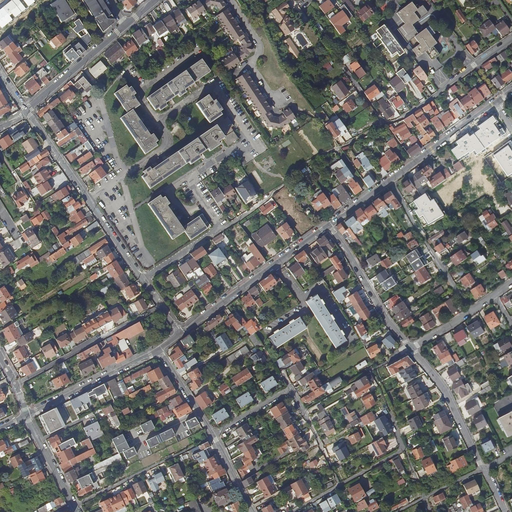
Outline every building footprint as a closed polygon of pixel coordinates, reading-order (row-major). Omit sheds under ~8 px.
[(12,0),(0,10),(0,28),(35,0),(12,0)] [(66,0),(57,0),(50,5),(62,23),(75,14),(66,0)] [(81,0),(87,8),(88,7),(93,15),(99,12),(103,9),(97,0),(81,0)] [(100,14),(108,10),(101,0),(97,0),(103,9),(99,12),(100,14)] [(123,0),(123,1),(122,2),(128,9),(136,2),(136,1),(137,0),(123,0)] [(246,33),(243,35),(227,10),(229,8),(227,4),(225,5),(221,0),(205,0),(204,1),(202,0),(187,10),(193,20),(206,12),(204,10),(210,6),(217,7),(221,13),(217,16),(233,41),(238,38),(242,45),(240,52),(235,56),(234,54),(221,62),(227,72),(243,61),(242,59),(248,56),(249,52),(250,47),(251,44),(247,38),(248,37),(246,33)] [(319,7),(325,15),(334,8),(328,0),(319,7)] [(340,0),(344,5),(351,15),(352,14),(352,13),(354,12),(353,10),(355,9),(347,0),(340,0)] [(429,26),(418,34),(412,25),(428,13),(422,6),(417,10),(411,2),(396,13),(404,24),(397,29),(407,42),(414,37),(419,44),(412,49),(418,57),(425,52),(432,61),(439,55),(433,46),(436,43),(431,36),(434,33),(429,26)] [(284,3),(272,12),(282,25),(281,26),(286,34),(294,28),(289,21),(291,20),(288,16),(287,17),(285,14),(285,13),(286,13),(286,12),(286,11),(285,11),(288,8),(284,3)] [(355,12),(357,14),(363,9),(362,9),(366,5),(365,4),(355,12)] [(351,15),(344,5),(339,8),(342,11),(329,21),(340,35),(345,32),(341,26),(349,20),(348,19),(352,16),(351,15)] [(357,14),(363,22),(373,14),(366,5),(362,9),(363,9),(357,14)] [(108,10),(100,14),(101,16),(96,19),(95,20),(102,31),(108,26),(109,27),(115,22),(115,19),(110,12),(108,9),(108,10)] [(179,10),(170,16),(175,24),(176,25),(185,20),(179,10)] [(455,12),(462,23),(466,20),(459,10),(455,12)] [(373,14),(363,22),(364,23),(374,15),(373,14)] [(161,22),(166,30),(167,31),(169,34),(178,28),(176,25),(175,24),(170,16),(161,22)] [(85,29),(79,19),(74,22),(76,26),(73,29),(77,34),(85,29)] [(485,37),(496,29),(490,21),(479,29),(485,37)] [(502,21),(495,27),(502,36),(509,30),(502,21)] [(161,22),(153,28),(156,32),(155,32),(158,36),(167,31),(166,30),(161,22)] [(155,32),(156,32),(153,28),(150,24),(143,28),(149,37),(155,32)] [(385,24),(376,30),(381,37),(380,38),(393,57),(398,54),(399,56),(404,53),(385,24)] [(132,36),(139,46),(148,40),(141,30),(132,36)] [(66,35),(63,31),(51,40),(57,48),(66,40),(63,37),(66,35)] [(326,36),(335,48),(341,43),(336,37),(334,38),(332,36),(333,36),(330,32),(326,36)] [(93,41),(88,33),(80,38),(84,42),(87,45),(93,41)] [(7,37),(0,42),(0,45),(3,50),(4,49),(12,42),(9,38),(8,38),(7,37)] [(32,41),(30,38),(21,45),(23,48),(32,41)] [(284,42),(289,50),(294,46),(289,38),(284,42)] [(374,42),(377,47),(382,43),(379,38),(374,42)] [(77,39),(63,51),(72,62),(86,50),(77,39)] [(466,46),(472,54),(476,51),(474,49),(477,47),(473,41),(466,46)] [(13,42),(12,42),(4,49),(9,55),(17,48),(13,42)] [(125,53),(128,57),(138,50),(132,42),(128,45),(127,44),(121,48),(125,53)] [(314,47),(317,51),(324,46),(321,42),(314,47)] [(112,64),(125,53),(121,48),(118,43),(104,55),(112,64)] [(17,48),(9,55),(8,55),(15,65),(23,59),(19,54),(19,53),(22,50),(19,46),(17,48)] [(294,46),(289,50),(296,59),(301,56),(299,54),(300,54),(294,46)] [(388,61),(391,58),(384,48),(380,51),(388,61)] [(500,54),(489,61),(491,65),(499,59),(501,62),(504,60),(500,54)] [(348,55),(342,59),(345,63),(351,59),(348,55)] [(201,60),(147,99),(155,111),(158,109),(160,111),(167,106),(165,104),(177,95),(179,97),(186,93),(184,90),(210,72),(201,60)] [(350,66),(359,79),(365,74),(356,61),(350,66)] [(489,61),(481,66),(484,70),(491,65),(489,61)] [(89,72),(95,79),(102,72),(107,69),(101,62),(90,71),(89,72)] [(29,70),(23,63),(13,71),(17,75),(18,74),(19,75),(21,77),(29,70)] [(419,66),(413,71),(413,72),(416,75),(420,81),(423,78),(424,80),(428,78),(419,66)] [(47,74),(43,68),(42,68),(24,84),(25,86),(32,94),(40,88),(36,83),(47,74)] [(398,76),(404,84),(408,81),(406,79),(409,77),(403,69),(401,71),(399,68),(394,72),(398,76)] [(499,75),(504,83),(511,77),(511,75),(509,71),(501,76),(500,75),(499,75)] [(271,110),(246,73),(237,79),(268,126),(280,129),(295,118),(289,109),(283,113),(284,115),(279,118),(273,117),(269,112),(271,110)] [(491,81),(497,89),(504,83),(499,75),(491,81)] [(398,76),(388,84),(391,87),(396,93),(405,86),(404,84),(398,76)] [(45,77),(41,80),(45,85),(49,82),(45,77)] [(70,82),(67,85),(71,89),(73,91),(76,88),(80,93),(84,90),(88,93),(93,89),(83,78),(74,86),(70,82)] [(413,83),(418,90),(420,93),(423,91),(421,88),(423,87),(418,79),(417,79),(413,83)] [(331,88),(339,99),(348,93),(340,81),(331,88)] [(69,90),(71,89),(67,85),(63,88),(67,92),(60,99),(63,103),(68,99),(70,101),(75,96),(69,90)] [(455,85),(450,89),(453,93),(458,90),(455,85)] [(477,90),(483,98),(490,93),(484,85),(477,90)] [(153,135),(150,136),(148,133),(133,111),(140,106),(135,98),(133,96),(136,94),(131,88),(129,89),(126,86),(114,95),(127,114),(120,119),(145,155),(157,146),(155,143),(157,141),(153,135)] [(374,86),(364,93),(370,101),(372,99),(372,98),(380,93),(374,86)] [(475,104),(483,98),(477,90),(476,89),(475,88),(467,94),(475,104)] [(396,109),(404,103),(399,96),(397,94),(388,101),(390,103),(391,102),(396,109)] [(141,177),(150,189),(188,162),(190,165),(200,158),(198,155),(202,153),(208,149),(209,152),(219,145),(217,142),(218,142),(223,139),(228,146),(238,139),(230,128),(233,126),(227,118),(224,119),(219,112),(221,110),(215,100),(212,102),(208,96),(196,104),(209,123),(212,121),(215,126),(154,168),(151,170),(149,168),(143,172),(144,175),(141,177)] [(468,96),(459,102),(460,103),(465,111),(471,107),(472,107),(475,105),(468,96)] [(50,110),(51,110),(60,103),(57,98),(52,102),(53,102),(37,114),(40,118),(50,110)] [(376,103),(382,113),(383,113),(389,108),(390,108),(387,104),(386,105),(382,99),(376,103)] [(342,106),(347,113),(355,107),(350,101),(342,106)] [(452,105),(449,108),(452,111),(453,112),(457,118),(460,121),(462,119),(460,116),(466,111),(465,111),(460,103),(454,107),(452,105)] [(0,115),(10,110),(7,104),(0,108),(0,115)] [(428,104),(422,108),(424,111),(425,113),(431,109),(428,104)] [(389,108),(383,113),(388,121),(391,119),(394,117),(393,116),(394,115),(389,108)] [(420,124),(431,139),(435,136),(430,129),(428,130),(425,127),(430,123),(424,116),(422,117),(421,114),(422,113),(424,111),(422,108),(413,115),(415,118),(417,117),(419,119),(417,121),(420,124)] [(59,121),(51,110),(43,116),(48,122),(47,123),(50,127),(51,127),(59,121)] [(436,117),(443,127),(457,118),(453,112),(449,114),(449,113),(442,118),(439,114),(436,117)] [(413,115),(403,120),(409,129),(413,127),(410,123),(414,120),(415,121),(414,121),(417,126),(420,124),(417,121),(415,118),(413,115)] [(443,134),(446,131),(443,127),(436,117),(430,121),(438,131),(440,130),(443,134)] [(468,133),(453,144),(455,147),(451,150),(460,161),(464,158),(466,159),(469,157),(468,155),(473,152),(475,155),(503,135),(490,118),(478,127),(480,130),(471,136),(468,133)] [(59,121),(51,127),(56,135),(64,130),(59,121)] [(64,130),(56,135),(60,141),(68,135),(65,131),(73,126),(76,130),(78,128),(77,127),(74,123),(64,130)] [(331,123),(325,127),(333,138),(339,134),(331,123)] [(388,126),(394,135),(398,133),(403,140),(407,138),(410,136),(406,128),(404,124),(394,130),(390,125),(388,126)] [(423,145),(431,140),(431,139),(420,124),(417,126),(418,126),(416,127),(423,136),(423,138),(420,140),(423,145)] [(11,137),(13,140),(15,142),(27,134),(23,128),(11,137)] [(65,140),(69,137),(70,139),(76,135),(77,137),(82,145),(87,141),(83,135),(81,132),(78,128),(76,130),(68,135),(60,141),(56,143),(59,146),(66,142),(65,140)] [(355,137),(364,132),(361,128),(353,133),(355,137)] [(0,144),(2,148),(0,149),(1,151),(15,142),(13,140),(11,142),(7,136),(0,140),(0,144)] [(22,144),(28,153),(38,147),(32,137),(22,144)] [(386,156),(392,165),(399,160),(391,149),(398,144),(395,140),(382,150),(386,156)] [(404,148),(410,157),(421,150),(417,144),(416,143),(409,148),(408,146),(404,148)] [(511,153),(508,147),(494,157),(507,176),(511,172),(511,153)] [(49,154),(46,150),(39,154),(42,159),(49,154)] [(96,153),(93,150),(77,161),(80,165),(92,156),(92,155),(96,153)] [(73,151),(66,156),(71,162),(77,158),(73,151)] [(356,157),(357,159),(361,165),(366,172),(372,167),(368,162),(365,164),(359,155),(356,157)] [(376,172),(381,179),(387,174),(385,171),(393,165),(392,165),(386,156),(384,157),(386,159),(381,163),(380,164),(383,167),(376,172)] [(46,157),(38,163),(39,163),(35,166),(37,169),(31,172),(33,176),(36,174),(38,173),(43,170),(41,168),(49,162),(46,157)] [(99,157),(78,171),(81,175),(84,173),(85,173),(94,167),(94,166),(95,166),(98,169),(100,167),(104,164),(99,157)] [(357,168),(361,165),(357,159),(353,161),(357,168)] [(464,168),(460,161),(453,166),(458,172),(464,168)] [(26,163),(18,168),(22,173),(27,169),(26,168),(29,167),(26,163)] [(344,166),(339,170),(340,171),(346,179),(350,176),(344,166)] [(434,171),(430,166),(426,168),(425,167),(421,170),(422,171),(427,178),(431,175),(430,174),(434,171)] [(107,176),(100,167),(98,169),(90,175),(96,184),(107,176)] [(38,173),(36,174),(42,184),(46,181),(51,178),(49,175),(47,172),(45,169),(43,170),(38,173)] [(451,177),(446,169),(433,178),(432,178),(430,179),(429,178),(428,179),(429,181),(434,188),(436,187),(435,185),(437,184),(439,185),(451,177)] [(340,171),(334,175),(340,183),(346,179),(340,171)] [(428,179),(427,178),(422,171),(415,176),(416,176),(410,180),(416,189),(417,190),(422,186),(429,181),(428,179)] [(369,176),(363,180),(368,188),(374,184),(373,182),(369,176)] [(349,185),(348,186),(355,195),(362,190),(357,183),(356,184),(352,178),(348,181),(349,183),(348,184),(349,185)] [(416,189),(410,180),(403,185),(409,194),(416,189)] [(52,189),(50,185),(49,186),(46,181),(42,184),(36,187),(41,196),(52,189)] [(237,189),(242,197),(252,190),(246,182),(237,189)] [(231,185),(221,192),(224,197),(226,200),(229,198),(233,196),(236,193),(231,185)] [(341,205),(350,199),(341,185),(336,189),(330,190),(333,195),(336,198),(337,199),(341,205)] [(59,200),(67,195),(66,193),(67,192),(70,190),(67,186),(55,193),(59,200)] [(210,194),(216,203),(224,197),(221,192),(219,189),(210,194)] [(330,216),(336,212),(334,210),(327,199),(321,190),(314,195),(317,199),(311,203),(317,211),(323,208),(323,209),(325,208),(330,216)] [(22,203),(28,199),(22,191),(12,197),(18,207),(23,204),(22,203)] [(382,198),(383,200),(389,208),(395,204),(398,209),(402,207),(391,192),(382,198)] [(511,199),(510,197),(511,195),(511,194),(510,192),(503,197),(511,210),(511,199)] [(424,194),(413,202),(418,209),(414,212),(419,219),(423,216),(429,225),(442,217),(432,201),(430,202),(424,194)] [(327,199),(334,210),(339,206),(335,200),(337,199),(336,198),(333,195),(327,199)] [(59,206),(62,211),(65,209),(67,208),(66,207),(74,202),(71,197),(70,198),(68,196),(61,201),(63,203),(59,206)] [(148,204),(172,240),(184,231),(191,240),(208,228),(210,226),(202,214),(182,228),(168,208),(167,206),(169,204),(164,197),(162,199),(160,196),(148,204)] [(65,209),(70,217),(76,213),(77,213),(75,210),(84,204),(85,204),(82,199),(81,199),(72,205),(67,208),(65,209)] [(389,208),(383,200),(382,201),(381,199),(374,203),(379,212),(382,215),(382,216),(387,213),(385,209),(384,210),(383,208),(385,207),(388,210),(390,209),(389,208)] [(270,204),(261,212),(264,215),(270,210),(273,208),(270,204)] [(219,207),(224,214),(227,213),(222,205),(219,207)] [(371,216),(366,210),(364,207),(354,214),(355,216),(358,221),(361,224),(371,216)] [(377,213),(373,208),(371,209),(370,207),(366,210),(371,216),(377,213)] [(41,214),(46,222),(50,219),(45,211),(41,214)] [(23,223),(29,220),(26,214),(20,218),(23,223)] [(358,221),(355,216),(354,214),(349,218),(350,220),(346,223),(350,227),(355,235),(364,228),(362,225),(361,224),(358,221)] [(498,225),(495,219),(497,218),(494,214),(483,221),(484,223),(485,223),(488,221),(489,224),(489,225),(492,229),(498,225)] [(34,219),(33,217),(29,220),(30,222),(31,221),(34,225),(43,220),(40,216),(34,219)] [(371,216),(361,224),(362,225),(372,218),(371,216)] [(62,246),(66,243),(63,238),(67,236),(68,237),(71,236),(70,234),(74,231),(74,232),(87,224),(85,220),(68,230),(59,235),(56,237),(62,246)] [(511,228),(507,220),(502,224),(511,237),(511,235),(511,228)] [(89,232),(99,225),(96,221),(86,229),(89,232)] [(282,226),(277,230),(283,239),(286,237),(287,238),(291,235),(290,234),(292,232),(286,223),(282,226)] [(355,235),(350,227),(345,230),(341,224),(336,227),(338,229),(346,239),(348,237),(351,235),(352,237),(354,239),(355,239),(357,242),(358,241),(359,240),(355,235)] [(252,236),(260,247),(261,247),(262,246),(264,244),(265,243),(270,240),(271,240),(276,237),(268,226),(257,234),(256,233),(252,236)] [(54,227),(51,230),(56,237),(59,235),(54,227)] [(32,230),(28,232),(40,251),(44,248),(41,243),(40,243),(32,230)] [(444,231),(429,240),(431,244),(433,243),(436,248),(440,245),(437,240),(446,234),(444,231)] [(40,251),(28,232),(27,233),(27,232),(22,235),(22,236),(27,244),(32,252),(34,255),(40,251)] [(222,232),(212,239),(216,245),(224,239),(226,242),(228,241),(222,232)] [(419,246),(411,232),(407,234),(404,236),(399,240),(391,245),(385,249),(386,251),(404,239),(412,251),(419,246)] [(457,239),(460,244),(469,238),(465,232),(458,237),(459,238),(457,239)] [(80,244),(83,242),(78,234),(70,240),(75,247),(76,247),(80,244)] [(333,247),(329,241),(328,242),(323,236),(316,242),(320,247),(321,249),(326,245),(329,250),(333,247)] [(67,263),(71,268),(86,259),(87,258),(106,246),(108,245),(104,239),(67,263)] [(437,249),(438,251),(440,254),(455,244),(452,241),(442,248),(441,246),(437,249)] [(96,262),(104,257),(109,254),(111,253),(106,246),(97,252),(92,255),(96,262)] [(190,254),(194,261),(206,253),(201,246),(190,254)] [(251,270),(265,260),(256,248),(255,246),(250,249),(255,255),(248,260),(245,256),(241,259),(246,265),(247,264),(251,270)] [(327,257),(325,254),(321,249),(320,247),(313,251),(309,254),(317,264),(327,257)] [(52,254),(55,259),(66,252),(63,249),(63,248),(52,254)] [(0,260),(3,266),(14,260),(7,249),(0,253),(0,260)] [(213,262),(216,266),(226,259),(218,249),(208,256),(213,262)] [(468,258),(462,250),(461,251),(451,258),(457,266),(468,258)] [(311,263),(303,251),(294,258),(297,263),(299,265),(305,260),(308,264),(309,263),(310,264),(311,263)] [(480,264),(487,260),(484,255),(482,256),(478,251),(472,256),(476,262),(478,261),(480,264)] [(32,259),(36,265),(39,263),(32,253),(19,262),(21,266),(32,259)] [(108,265),(115,261),(113,257),(112,257),(109,254),(104,257),(108,265)] [(381,262),(376,254),(372,257),(368,260),(371,266),(372,265),(374,267),(381,263),(381,262)] [(340,264),(335,256),(329,260),(333,266),(336,269),(338,271),(342,268),(340,264)] [(395,264),(390,256),(381,262),(381,263),(386,270),(395,264)] [(186,276),(198,267),(193,258),(180,267),(186,276)] [(249,275),(252,273),(246,265),(241,259),(238,261),(249,275)] [(113,276),(114,278),(123,273),(120,268),(115,261),(108,265),(107,266),(108,268),(107,269),(112,277),(113,276)] [(217,274),(220,272),(216,267),(216,266),(213,262),(211,263),(214,267),(213,267),(217,274)] [(305,272),(299,265),(297,263),(288,270),(296,280),(296,279),(305,272)] [(205,275),(209,280),(217,274),(213,267),(211,265),(204,271),(207,274),(205,275)] [(336,269),(333,266),(325,271),(327,273),(328,274),(334,270),(336,269)] [(424,267),(415,273),(422,285),(430,279),(426,273),(427,272),(424,267)] [(342,268),(338,271),(336,273),(332,275),(338,284),(348,278),(345,274),(344,272),(345,271),(343,268),(342,268)] [(507,276),(504,270),(498,274),(502,280),(507,276)] [(167,277),(175,289),(185,283),(177,271),(167,277)] [(114,278),(113,279),(114,280),(121,291),(124,289),(130,285),(125,277),(125,276),(123,273),(114,278)] [(480,285),(477,282),(475,283),(470,274),(461,280),(466,288),(471,286),(473,289),(480,285)] [(205,275),(195,283),(206,297),(215,290),(208,280),(209,280),(205,275)] [(270,275),(259,284),(260,285),(262,289),(264,292),(265,292),(266,294),(274,289),(275,290),(283,284),(279,278),(275,281),(270,275)] [(114,280),(113,279),(107,286),(99,290),(102,296),(110,291),(108,288),(109,287),(114,280)] [(21,290),(26,287),(21,280),(17,282),(20,286),(19,287),(21,290)] [(133,283),(130,285),(124,289),(130,300),(140,295),(133,283)] [(264,292),(262,289),(261,289),(258,284),(247,292),(249,294),(252,299),(254,298),(259,294),(260,296),(265,292),(264,292)] [(486,293),(481,284),(480,285),(473,289),(471,290),(477,299),(486,293)] [(443,290),(441,286),(433,291),(436,295),(439,293),(443,290)] [(0,300),(1,303),(10,298),(3,287),(0,288),(0,300)] [(345,291),(342,287),(338,290),(332,293),(334,295),(334,296),(339,303),(347,298),(351,295),(348,291),(342,295),(340,293),(345,291)] [(192,291),(183,297),(181,295),(180,294),(177,297),(177,298),(178,300),(175,303),(181,311),(186,307),(186,308),(193,303),(194,303),(199,300),(192,291)] [(351,295),(347,298),(352,306),(361,301),(361,300),(356,292),(351,295)] [(254,302),(252,299),(249,294),(240,300),(249,312),(250,312),(249,310),(250,309),(249,308),(255,303),(254,302)] [(310,299),(306,301),(335,348),(345,342),(342,336),(343,335),(341,331),(339,332),(332,320),(333,319),(331,316),(330,317),(322,305),(323,304),(321,301),(320,301),(316,295),(311,298),(311,297),(309,298),(310,299)] [(402,303),(397,295),(389,300),(391,304),(389,305),(391,309),(393,308),(402,303)] [(450,299),(448,296),(440,302),(442,304),(446,302),(450,299)] [(504,305),(509,302),(507,298),(506,297),(501,300),(504,305)] [(147,308),(142,298),(133,303),(139,313),(147,308)] [(263,305),(259,299),(256,301),(254,302),(255,303),(259,308),(263,305)] [(458,311),(451,299),(450,299),(446,302),(451,311),(453,314),(458,311)] [(352,306),(357,314),(366,309),(361,301),(352,306)] [(407,308),(403,302),(402,303),(393,308),(397,315),(404,310),(407,308)] [(451,311),(446,302),(442,304),(433,310),(434,312),(438,319),(441,324),(444,322),(438,312),(439,312),(442,310),(443,312),(446,310),(448,313),(451,311)] [(2,321),(15,313),(11,306),(5,310),(0,312),(0,317),(0,318),(2,321)] [(112,320),(113,323),(117,321),(116,320),(126,315),(120,306),(107,312),(112,320)] [(362,322),(371,317),(366,308),(366,309),(357,314),(362,322)] [(404,311),(395,316),(399,321),(407,316),(411,313),(408,308),(407,308),(404,310),(404,311)] [(237,321),(227,309),(225,311),(229,317),(226,319),(226,320),(227,321),(225,323),(227,326),(231,323),(236,330),(241,326),(237,321)] [(98,315),(94,318),(99,327),(103,325),(103,324),(107,322),(107,323),(112,320),(107,312),(106,311),(102,313),(103,315),(99,317),(98,315)] [(500,324),(494,312),(485,318),(491,329),(500,324)] [(15,313),(2,321),(4,324),(17,316),(15,313)] [(420,318),(425,326),(428,331),(437,325),(429,313),(421,317),(420,318)] [(221,319),(217,314),(205,322),(210,329),(218,323),(217,322),(221,319)] [(414,322),(412,317),(402,323),(405,328),(414,322)] [(85,322),(81,325),(82,327),(86,334),(91,332),(90,331),(94,328),(95,330),(99,327),(94,318),(90,320),(90,321),(86,324),(85,322)] [(258,330),(255,326),(256,325),(254,322),(252,323),(251,320),(246,324),(241,318),(237,321),(241,326),(246,334),(248,332),(251,335),(254,334),(258,330)] [(274,334),(268,338),(275,348),(306,328),(299,318),(293,322),(292,320),(289,322),(290,324),(277,332),(276,330),(273,332),(274,334)] [(17,339),(23,336),(17,326),(19,325),(16,321),(2,330),(10,343),(17,339)] [(142,328),(139,322),(114,335),(115,337),(116,339),(118,342),(142,328)] [(468,328),(474,339),(485,333),(478,322),(468,328)] [(368,337),(361,323),(355,327),(360,337),(359,337),(364,346),(373,340),(378,336),(382,334),(379,330),(368,337)] [(461,325),(452,331),(454,334),(463,329),(461,325)] [(86,334),(82,327),(77,329),(76,328),(72,330),(74,332),(70,334),(73,340),(75,343),(87,336),(86,334)] [(463,330),(454,336),(460,347),(463,345),(467,343),(466,341),(468,340),(467,338),(468,338),(463,330)] [(31,335),(30,332),(23,336),(17,339),(20,346),(32,339),(30,336),(31,335)] [(70,334),(69,333),(56,339),(60,348),(70,342),(70,341),(73,340),(70,334)] [(224,333),(215,339),(221,349),(230,344),(224,333)] [(261,344),(254,334),(251,335),(249,337),(256,347),(261,344)] [(382,341),(389,349),(397,342),(390,334),(382,341)] [(188,335),(180,341),(183,346),(186,344),(189,346),(194,343),(188,335)] [(493,346),(498,354),(511,346),(507,338),(493,346)] [(117,342),(118,342),(116,339),(107,344),(107,345),(109,348),(109,349),(118,344),(117,343),(117,342)] [(107,344),(105,340),(96,345),(99,349),(107,345),(107,344)] [(379,351),(373,340),(364,346),(363,346),(364,347),(370,358),(370,359),(375,356),(374,354),(379,351)] [(43,352),(46,357),(51,354),(52,355),(55,353),(54,352),(57,350),(53,341),(41,349),(43,352)] [(123,341),(117,343),(118,344),(122,352),(127,349),(123,341)] [(438,355),(438,356),(439,356),(448,351),(446,347),(443,342),(433,348),(438,355)] [(99,349),(96,345),(77,355),(78,357),(78,358),(93,350),(95,354),(98,352),(100,351),(99,349)] [(182,350),(179,345),(174,349),(174,350),(171,352),(173,355),(169,357),(172,362),(182,355),(180,351),(182,350)] [(22,347),(13,352),(19,362),(28,357),(22,347)] [(249,352),(245,347),(218,365),(221,370),(249,352)] [(98,352),(95,354),(94,354),(102,368),(115,362),(113,357),(111,358),(108,353),(111,352),(109,349),(109,348),(102,351),(105,354),(103,355),(103,354),(100,356),(98,352)] [(125,359),(133,356),(129,349),(122,352),(125,359)] [(300,360),(293,350),(281,359),(280,358),(276,361),(277,363),(282,360),(284,363),(290,359),(294,364),(300,360)] [(254,355),(249,357),(252,361),(253,360),(254,362),(255,362),(257,361),(259,365),(266,361),(259,351),(257,353),(257,354),(254,356),(254,355)] [(453,359),(448,351),(439,356),(443,364),(447,362),(449,367),(456,363),(453,359)] [(116,364),(125,359),(122,352),(118,354),(117,353),(112,355),(113,357),(115,362),(116,364)] [(187,361),(184,356),(174,362),(179,370),(177,371),(179,374),(197,362),(194,358),(193,359),(192,358),(187,361)] [(399,372),(397,368),(402,365),(404,369),(406,368),(409,366),(410,366),(414,364),(407,356),(386,367),(391,376),(397,372),(399,372)] [(33,361),(20,368),(22,372),(24,371),(25,373),(26,376),(40,368),(36,360),(33,361)] [(82,375),(95,369),(91,360),(77,367),(82,375)] [(303,369),(299,362),(290,368),(293,372),(294,374),(295,375),(303,369)] [(355,366),(358,372),(364,368),(361,363),(355,366)] [(399,372),(397,372),(401,378),(402,378),(404,383),(416,377),(413,371),(412,372),(409,366),(406,368),(404,369),(399,372)] [(448,372),(453,381),(461,376),(456,367),(448,372)] [(149,372),(147,368),(132,376),(132,375),(127,378),(126,378),(123,380),(124,381),(123,382),(124,384),(148,372),(149,372)] [(163,378),(158,368),(149,372),(148,372),(153,383),(160,379),(163,378)] [(201,376),(196,368),(185,374),(189,379),(190,378),(193,381),(197,379),(201,376)] [(217,388),(223,396),(252,377),(246,369),(231,379),(235,385),(228,388),(225,383),(217,388)] [(315,378),(312,373),(302,379),(297,382),(300,387),(308,382),(311,380),(315,378)] [(56,388),(68,382),(65,374),(52,380),(56,388)] [(172,386),(166,376),(163,378),(160,379),(161,382),(162,381),(164,385),(161,386),(163,390),(172,386)] [(260,384),(265,392),(277,384),(272,376),(260,384)] [(368,383),(374,380),(372,376),(365,380),(363,377),(354,383),(355,385),(350,388),(351,389),(345,393),(347,396),(353,392),(368,383)] [(321,386),(316,377),(315,378),(311,380),(308,382),(313,391),(321,386)] [(330,387),(331,388),(341,382),(338,377),(321,386),(313,391),(316,397),(324,392),(328,389),(328,388),(330,387)] [(123,397),(117,385),(114,379),(106,382),(110,389),(116,401),(123,397)] [(201,385),(197,379),(193,381),(190,383),(192,387),(191,388),(192,391),(194,390),(201,385)] [(462,380),(453,385),(460,398),(473,392),(468,384),(465,386),(462,380)] [(129,394),(125,386),(124,384),(123,382),(122,381),(120,382),(120,383),(117,385),(123,397),(128,395),(129,394)] [(368,384),(368,383),(353,392),(357,397),(366,392),(367,393),(369,392),(368,389),(373,386),(371,382),(368,384)] [(422,395),(416,383),(413,385),(412,383),(402,388),(409,402),(412,400),(422,395)] [(151,389),(149,385),(129,394),(128,395),(130,399),(151,389)] [(493,387),(492,385),(485,389),(479,392),(481,394),(493,387)] [(175,393),(172,386),(163,390),(155,394),(159,401),(168,397),(175,393)] [(316,397),(313,391),(304,397),(300,399),(302,402),(306,400),(307,402),(316,397)] [(90,401),(86,392),(63,404),(72,422),(79,419),(76,414),(80,412),(77,408),(82,406),(84,410),(88,408),(86,404),(90,401)] [(204,392),(194,398),(202,410),(209,405),(211,404),(215,402),(212,397),(211,398),(209,395),(207,396),(204,392)] [(236,400),(240,408),(253,400),(248,392),(236,400)] [(416,411),(429,404),(433,402),(431,397),(428,392),(422,395),(412,400),(414,406),(416,411)] [(511,436),(511,392),(500,400),(492,404),(510,437),(511,436)] [(361,398),(365,405),(367,408),(375,404),(370,394),(361,398)] [(183,404),(178,396),(170,401),(174,409),(183,404)] [(466,405),(472,415),(481,409),(475,399),(466,405)] [(275,418),(286,412),(283,406),(281,402),(270,409),(275,418)] [(171,410),(177,418),(179,417),(191,411),(185,403),(183,404),(171,410)] [(110,404),(106,406),(101,408),(106,417),(107,416),(108,417),(108,419),(113,428),(120,425),(118,420),(116,417),(115,414),(110,404)] [(168,411),(166,407),(152,413),(153,416),(152,416),(153,419),(159,416),(168,411)] [(223,408),(212,416),(216,423),(228,416),(223,408)] [(49,434),(63,427),(60,421),(62,420),(58,413),(56,414),(53,409),(40,415),(43,420),(41,421),(45,430),(47,429),(49,434)] [(171,414),(170,411),(168,411),(159,416),(161,421),(167,419),(166,417),(171,414)] [(326,417),(323,411),(317,414),(320,421),(326,417)] [(445,416),(443,411),(435,415),(437,420),(445,416)] [(474,419),(483,415),(481,411),(473,416),(474,419)] [(295,422),(292,416),(290,417),(286,412),(275,418),(275,419),(282,430),(292,424),(295,422)] [(358,419),(353,412),(349,414),(353,422),(358,419)] [(375,420),(371,412),(358,419),(353,422),(350,423),(352,425),(361,420),(364,426),(365,425),(373,421),(375,420)] [(375,420),(376,422),(374,423),(379,432),(381,431),(384,436),(392,432),(389,426),(388,427),(384,420),(385,419),(383,415),(375,420)] [(479,429),(488,424),(483,415),(474,419),(479,429)] [(82,421),(84,426),(97,421),(95,416),(82,421)] [(196,416),(186,420),(189,428),(200,424),(196,416)] [(331,424),(329,420),(330,420),(328,416),(326,417),(320,421),(318,421),(321,425),(323,428),(322,428),(322,429),(331,424)] [(417,416),(407,421),(412,432),(422,427),(417,416)] [(452,428),(448,419),(447,419),(445,416),(437,420),(434,421),(440,433),(448,429),(452,428)] [(154,428),(150,420),(139,425),(143,433),(154,428)] [(87,427),(83,429),(88,438),(89,440),(103,434),(97,422),(93,424),(94,426),(89,429),(87,427)] [(251,433),(245,424),(231,433),(234,437),(237,436),(239,440),(251,433)] [(297,434),(292,424),(282,430),(288,439),(297,434)] [(335,431),(331,424),(322,429),(327,436),(335,431)] [(173,428),(146,438),(149,447),(176,436),(173,428)] [(337,435),(335,431),(327,436),(329,440),(337,435)] [(360,439),(357,433),(348,437),(352,444),(360,439)] [(111,439),(118,454),(119,453),(129,448),(122,434),(111,439)] [(287,440),(294,451),(306,444),(303,439),(301,440),(300,438),(298,434),(287,440)] [(56,435),(48,439),(53,448),(61,444),(59,441),(61,440),(60,437),(58,438),(56,435)] [(457,447),(451,435),(443,439),(449,451),(457,447)] [(482,444),(486,453),(496,448),(492,439),(490,440),(489,437),(482,440),(484,444),(482,444)] [(89,440),(88,438),(76,444),(76,446),(79,445),(79,446),(81,445),(81,446),(86,443),(89,449),(85,451),(85,452),(93,449),(92,446),(89,440)] [(384,445),(382,442),(383,442),(381,438),(374,442),(370,444),(374,452),(383,447),(385,446),(385,444),(384,445)] [(0,456),(0,457),(16,449),(13,445),(6,448),(2,440),(0,440),(0,456)] [(437,451),(433,440),(428,443),(433,453),(437,451)] [(340,460),(351,454),(343,441),(332,448),(340,460)] [(209,447),(207,442),(190,450),(192,453),(191,454),(192,456),(206,449),(209,447)] [(285,451),(284,448),(287,447),(285,442),(276,447),(280,453),(285,451)] [(386,446),(385,446),(383,447),(374,452),(377,457),(385,452),(383,447),(386,446)] [(63,450),(57,453),(62,464),(74,458),(69,448),(63,450)] [(241,460),(244,465),(250,461),(256,458),(253,453),(254,452),(252,448),(243,453),(245,457),(241,460)] [(416,460),(424,457),(420,448),(412,451),(416,460)] [(74,469),(71,465),(95,453),(95,452),(93,449),(85,452),(74,458),(62,464),(59,465),(64,474),(74,469)] [(203,461),(210,458),(206,449),(192,456),(194,460),(197,459),(199,463),(200,463),(203,461)] [(13,468),(22,463),(18,454),(9,458),(13,468)] [(43,466),(38,456),(26,461),(28,466),(35,462),(38,468),(43,466)] [(115,461),(113,456),(103,461),(100,462),(90,467),(93,472),(115,461)] [(217,466),(213,456),(210,458),(203,461),(205,466),(207,471),(208,471),(216,466),(217,466)] [(467,465),(462,456),(450,461),(452,465),(447,466),(450,473),(467,465)] [(403,470),(396,457),(391,459),(398,472),(403,470)] [(435,470),(429,458),(421,462),(427,474),(435,470)] [(246,473),(245,471),(248,469),(249,470),(253,467),(250,461),(244,465),(238,469),(242,476),(246,473)] [(182,474),(178,463),(171,466),(168,468),(174,482),(184,477),(182,474)] [(220,465),(217,466),(216,466),(208,471),(207,471),(206,471),(209,477),(212,475),(214,479),(219,477),(223,475),(226,473),(223,469),(222,469),(220,465)] [(78,476),(76,472),(79,470),(78,467),(74,469),(64,474),(69,483),(77,479),(83,476),(82,474),(78,476)] [(33,484),(38,482),(44,479),(39,470),(29,475),(33,484)] [(162,476),(160,472),(153,475),(154,478),(147,482),(149,487),(150,487),(152,490),(158,488),(156,484),(157,484),(157,483),(164,480),(163,479),(162,476)] [(94,482),(90,473),(83,476),(77,479),(81,489),(90,485),(94,482)] [(253,482),(251,479),(256,476),(254,474),(242,481),(244,487),(253,482)] [(271,485),(266,476),(257,482),(259,486),(258,487),(260,490),(261,490),(271,485)] [(220,481),(219,477),(214,479),(207,482),(211,492),(225,486),(223,482),(221,482),(220,483),(219,482),(220,481)] [(295,493),(297,498),(301,496),(308,493),(312,491),(304,477),(290,485),(293,490),(295,493)] [(474,480),(463,485),(467,495),(475,492),(475,493),(479,491),(474,480)] [(146,491),(141,481),(133,485),(137,496),(146,491)] [(92,489),(90,485),(81,489),(77,491),(79,495),(92,489)] [(263,495),(265,498),(275,493),(271,485),(261,490),(264,494),(263,495)] [(363,494),(358,485),(348,490),(354,501),(355,501),(356,502),(361,499),(362,500),(363,499),(364,499),(367,498),(365,495),(364,496),(363,494)] [(373,488),(363,494),(364,496),(365,495),(367,498),(367,497),(376,493),(373,488)] [(134,497),(130,489),(123,492),(127,500),(134,497)] [(226,489),(213,495),(217,506),(225,503),(225,501),(230,499),(226,489)] [(119,494),(124,505),(128,503),(128,502),(127,500),(123,492),(118,494),(119,494)] [(445,500),(442,493),(432,498),(435,505),(445,500)] [(119,494),(108,499),(113,510),(113,511),(125,507),(124,505),(119,494)] [(340,502),(336,494),(326,500),(332,510),(335,508),(334,505),(340,502)] [(469,507),(472,506),(467,495),(459,499),(463,509),(468,506),(469,507)] [(66,504),(64,501),(62,502),(60,497),(53,500),(55,506),(57,509),(66,504)] [(108,511),(113,510),(108,499),(99,503),(101,509),(102,511),(108,511)] [(200,511),(195,499),(187,502),(191,511),(200,511)] [(378,507),(373,499),(369,501),(368,499),(364,501),(363,499),(362,500),(354,504),(358,511),(367,506),(370,511),(378,507)] [(55,506),(53,500),(37,509),(38,511),(41,511),(47,509),(47,510),(55,506)] [(236,511),(238,511),(237,508),(240,507),(237,501),(230,505),(233,511),(236,511)] [(331,511),(325,501),(319,505),(322,511),(331,511)] [(455,511),(459,511),(463,510),(461,508),(458,509),(456,503),(452,505),(455,511)]
